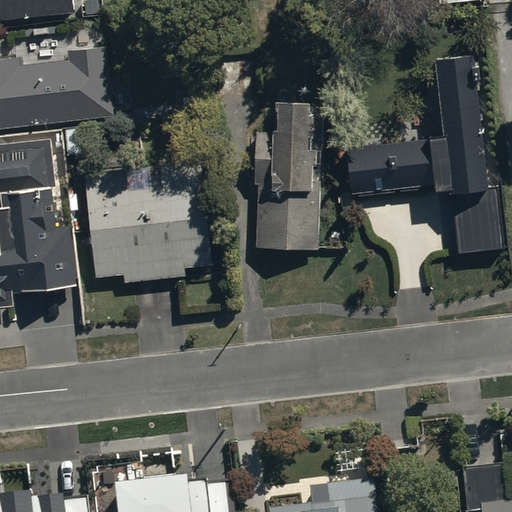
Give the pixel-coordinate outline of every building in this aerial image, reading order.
[(0,0),(0,21),(73,14),(72,0),(0,0)] [(21,57),(0,59),(0,128),(115,115),(106,46),(67,51),(68,60),(22,66),(21,57)] [(435,60),(444,138),(346,148),(351,194),(434,185),(435,191),(452,190),(459,252),(502,247),(496,190),(488,191),(474,56),(435,60)] [(276,132),(257,131),(256,185),(258,185),(256,247),(319,249),(322,108),(277,106),(276,132)] [(50,139),(0,144),(0,307),(14,306),(13,292),(76,286),(69,228),(55,229),(50,187),(55,186),(50,139)] [(161,166),(163,186),(126,189),(124,169),(85,174),(96,278),(125,275),(126,283),(185,276),(184,268),(213,265),(203,162),(161,166)] [(503,468),(463,471),(467,511),(472,511),(482,511),(481,511),(511,511),(511,501),(506,502),(503,468)] [(188,473),(114,482),(117,511),(234,511),(230,478),(206,480),(206,478),(188,480),(188,473)] [(312,507),(268,511),(374,511),(372,482),(310,489),(312,507)] [(0,511),(90,511),(88,493),(63,496),(62,492),(31,496),(30,490),(0,493),(0,511)]
